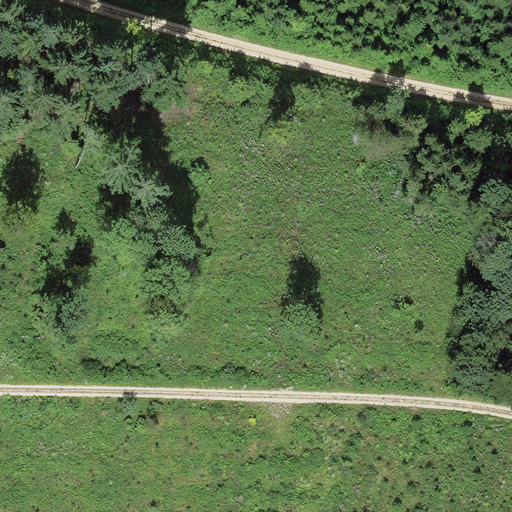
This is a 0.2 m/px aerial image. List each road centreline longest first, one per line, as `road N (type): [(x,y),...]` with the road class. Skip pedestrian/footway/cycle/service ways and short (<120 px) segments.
road 1 (track): [(511,419),(399,402),(0,397)]
road 2 (track): [(511,103),(244,51),(75,0)]
